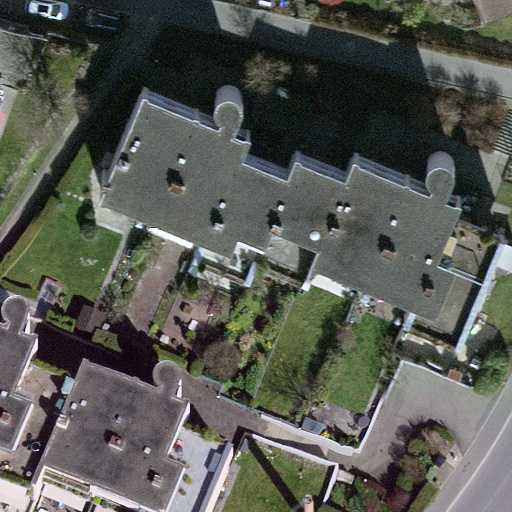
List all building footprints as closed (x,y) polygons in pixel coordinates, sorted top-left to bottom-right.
[(0,157),(32,54),(0,44),(0,157)] [(215,85),(163,65),(116,182),(168,203),(215,85)] [(267,106),(215,85),(168,203),(221,223),(259,127),(267,106)] [(371,147),(319,126),(311,148),(273,244),(325,264),(331,249),(371,147)] [(311,148),(259,127),(221,223),(212,244),(264,265),(273,244),(311,148)] [(429,152),(377,132),(371,147),(331,249),(383,269),(429,152)] [(481,173),(429,152),(383,269),(435,290),(475,188),(481,173)] [(511,246),(511,202),(475,188),(435,290),(429,305),(481,325),(511,246)] [(53,337),(1,316),(0,318),(0,451),(7,454),(45,358),(53,337)] [(97,378),(45,358),(7,454),(0,470),(0,475),(51,495),(56,482),(97,378)] [(154,386),(102,365),(97,378),(56,482),(108,503),(154,386)] [(206,406),(154,386),(108,503),(131,511),(164,511),(200,421),(206,406)] [(224,511),(252,442),(200,421),(164,511),(224,511)]
